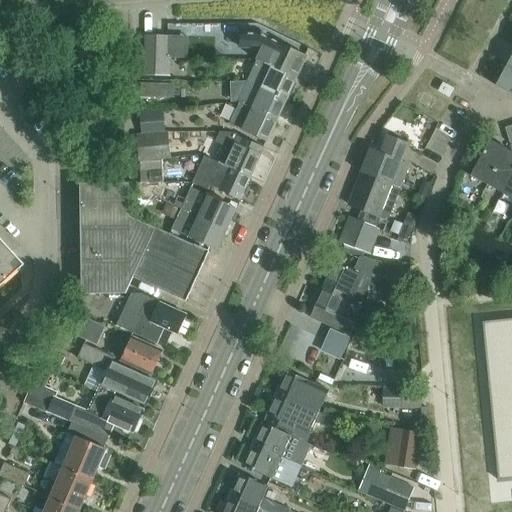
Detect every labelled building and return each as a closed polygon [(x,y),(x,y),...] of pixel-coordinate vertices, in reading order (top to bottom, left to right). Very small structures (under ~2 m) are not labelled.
[(256,61),(296,79),(306,58),(278,45),(266,38),(241,36),(241,47),(263,49),(258,60),(256,60),(256,61)] [(144,38),(143,57),(165,58),(166,38),(144,38)] [(142,78),(167,79),(169,58),(165,58),(143,57),(142,78)] [(247,81),(286,100),(296,79),(256,61),(247,81)] [(511,69),(507,67),(496,86),(511,95),(511,69)] [(286,100),(247,81),(238,102),(277,120),(286,100)] [(140,83),(140,98),(174,98),(174,84),(140,83)] [(448,98),(452,89),(442,84),(438,92),(448,98)] [(240,104),(239,108),(231,124),(267,141),(277,120),(238,102),(237,102),(240,104)] [(142,134),(166,132),(164,110),(140,113),(142,134)] [(139,161),(162,159),(171,158),(168,132),(136,135),(139,161)] [(219,163),(250,177),(264,148),(232,133),(220,132),(215,142),(226,147),(219,163)] [(361,173),(391,185),(392,183),(400,187),(409,163),(401,160),(408,144),(387,136),(380,153),(370,149),(361,173)] [(486,186),(506,150),(490,141),(470,177),(486,186)] [(486,186),(502,195),(511,176),(511,153),(506,150),(486,186)] [(140,184),(164,182),(162,159),(139,161),(140,184)] [(250,177),(219,163),(208,186),(240,200),(250,177)] [(367,253),(380,218),(384,220),(388,218),(400,187),(392,183),(391,185),(361,173),(348,205),(361,210),(357,220),(352,218),(342,243),(367,253)] [(511,176),(502,195),(511,200),(511,176)] [(81,188),(82,258),(82,295),(107,294),(104,300),(113,304),(117,294),(124,294),(133,277),(185,300),(207,252),(177,238),(169,235),(129,217),(129,187),(81,188)] [(180,208),(181,209),(226,230),(235,209),(190,188),(183,204),(168,197),(166,202),(180,208)] [(166,202),(165,203),(166,204),(162,214),(174,221),(180,208),(166,202)] [(169,235),(177,238),(179,233),(216,251),(226,230),(181,209),(169,235)] [(397,241),(406,244),(414,226),(404,222),(397,241)] [(0,289),(21,270),(0,247),(0,289)] [(359,256),(354,267),(377,278),(373,286),(380,289),(397,290),(400,265),(383,263),(383,264),(375,263),(359,256)] [(324,285),(351,298),(358,284),(362,286),(364,281),(360,280),(361,277),(333,265),(324,285)] [(351,298),(324,285),(314,307),(309,318),(349,336),(355,323),(346,319),(348,315),(344,313),(351,298)] [(132,295),(116,327),(165,348),(172,332),(178,334),(186,315),(140,295),(132,295)] [(404,330),(416,329),(413,301),(401,302),(404,330)] [(84,317),(75,336),(80,338),(98,346),(106,328),(88,319),(84,317)] [(511,319),(483,322),(498,480),(511,479),(511,319)] [(330,330),(322,349),(342,358),(350,340),(330,330)] [(150,374),(160,351),(129,338),(119,361),(150,374)] [(100,384),(114,390),(145,404),(156,382),(124,368),(113,362),(115,358),(84,344),(77,359),(106,372),(100,384)] [(51,350),(44,365),(59,372),(66,357),(60,355),(51,350)] [(276,393),(305,406),(318,413),(328,392),(314,385),(286,372),(276,393)] [(99,385),(94,396),(109,403),(102,418),(55,395),(48,409),(73,421),(72,423),(108,438),(114,424),(132,433),(143,410),(111,395),(113,392),(99,385)] [(420,408),(420,390),(383,389),(383,408),(420,408)] [(268,415),(264,424),(291,436),(295,427),(309,433),(314,422),(318,425),(323,415),(318,413),(305,406),(276,393),(266,414),(268,415)] [(108,438),(72,423),(61,449),(54,464),(63,467),(93,481),(106,450),(103,448),(108,438)] [(262,423),(253,444),(289,461),(293,451),(286,447),(291,436),(264,424),(262,423)] [(392,428),(386,464),(415,469),(416,461),(427,466),(424,433),(405,430),(392,428)] [(300,466),(289,461),(253,444),(243,465),(272,478),(277,467),(296,475),(300,466)] [(4,464),(0,472),(0,477),(24,488),(30,475),(4,464)] [(63,467),(50,497),(79,510),(89,488),(93,481),(63,467)] [(230,496),(265,511),(293,511),(283,507),(263,498),(265,494),(268,488),(239,475),(230,496)] [(402,511),(412,488),(389,478),(379,501),(402,511)] [(0,511),(4,511),(10,499),(0,494),(0,511)] [(265,511),(230,496),(222,511),(265,511)] [(50,497),(43,511),(78,511),(79,510),(50,497)]
